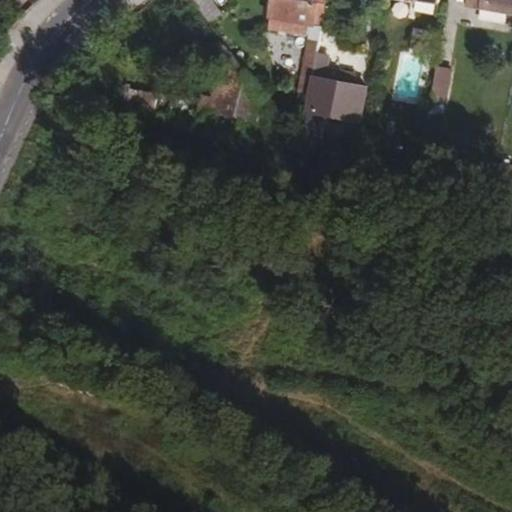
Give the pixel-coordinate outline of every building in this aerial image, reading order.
[(219,0),(202,0),(213,20),(226,13),(219,0)] [(316,69),(328,0),(275,0),(270,29),(309,36),(297,109),(309,111),(316,69)] [(511,0),(466,0),(466,5),(511,12),(511,0)] [(437,17),(439,4),(418,1),(415,13),(437,17)] [(0,42),(9,31),(0,23),(0,42)] [(206,95),(197,131),(274,142),(296,145),(295,136),(268,99),(265,100),(230,55),(218,97),(206,95)] [(433,92),(447,94),(453,60),(439,57),(433,92)] [(316,69),(309,111),(363,121),(368,89),(326,82),(328,71),(316,69)] [(130,92),(124,118),(171,127),(175,101),(130,92)] [(433,92),(430,110),(421,165),(453,171),(457,149),(438,145),(447,94),(433,92)] [(467,174),(498,179),(501,164),(470,159),(467,174)] [(501,179),(511,181),(511,167),(504,166),(501,179)]
